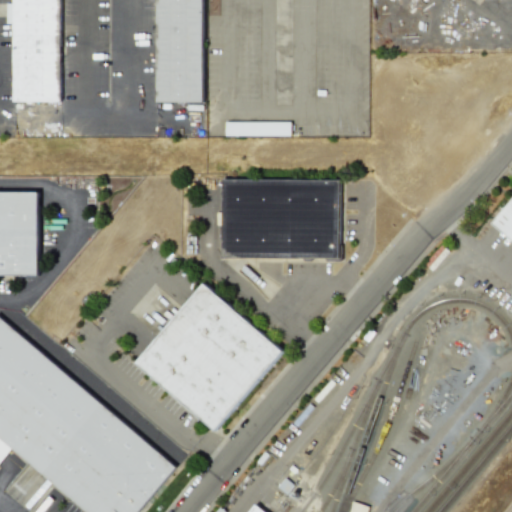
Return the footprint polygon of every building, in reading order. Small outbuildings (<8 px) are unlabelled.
[(16,23),(8,23),(9,3),(16,3),(16,0),(63,0),(63,101),(16,101),(16,23)] [(158,0),(205,0),(205,101),(158,101),(158,0)] [(228,136),(292,136),(292,122),(227,122),(228,136)] [(225,179),(226,179),(343,180),(342,258),(224,258),(224,254),(225,179)] [(0,275),(39,275),(38,192),(0,191),(0,275)] [(511,197),(491,224),(511,240),(511,197)] [(207,282),(286,351),(221,427),(218,430),(212,425),(139,362),(205,284),(207,282)] [(90,511),(0,435),(0,315),(179,467),(141,511),(90,511)] [(247,511),(255,503),(266,511),(247,511)] [(350,511),(367,511),(368,505),(352,503),(350,511)]
